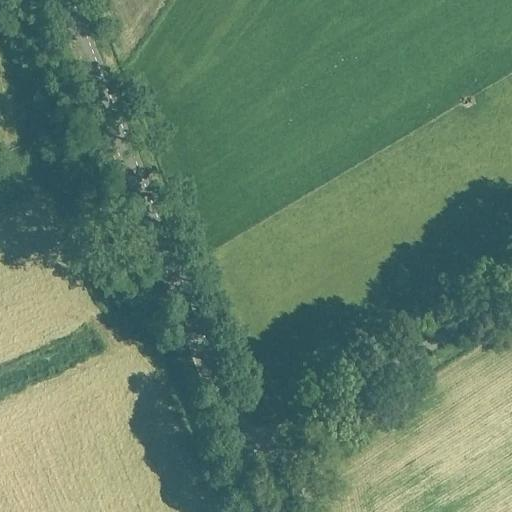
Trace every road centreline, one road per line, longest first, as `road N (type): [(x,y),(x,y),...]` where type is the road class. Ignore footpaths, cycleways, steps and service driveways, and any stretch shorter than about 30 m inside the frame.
road 1 (tertiary): [(242,463),(64,0)]
road 2 (unclassified): [(242,463),(511,292)]
